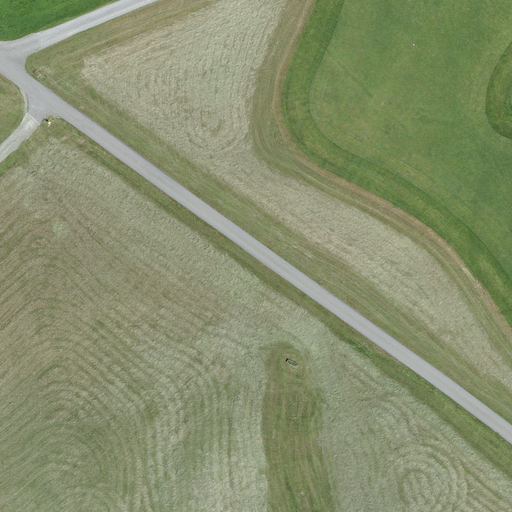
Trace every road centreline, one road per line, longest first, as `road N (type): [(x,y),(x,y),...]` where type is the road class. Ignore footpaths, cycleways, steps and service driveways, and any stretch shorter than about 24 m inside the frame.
road 1 (unclassified): [(511,435),(0,62)]
road 2 (track): [(0,60),(147,0)]
